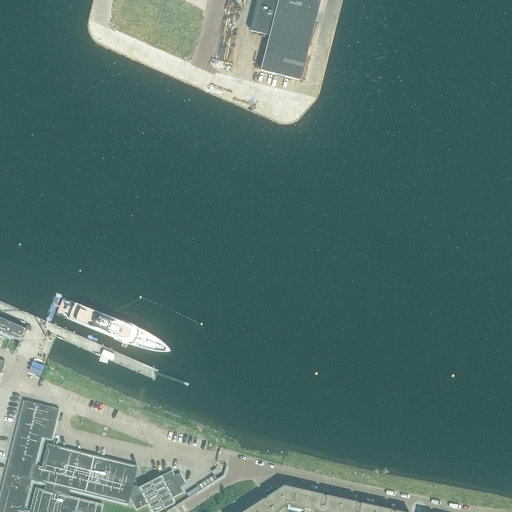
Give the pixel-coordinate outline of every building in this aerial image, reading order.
[(164,0),(122,0),(111,26),(129,34),(134,25),(188,49),(203,17),(164,0)] [(257,0),(250,31),(269,36),(260,71),(300,81),(320,0),(257,0)] [(25,329),(0,318),(0,331),(20,341),(25,329)] [(41,437),(52,440),(59,410),(48,408),(24,402),(0,497),(0,511),(101,511),(103,505),(68,496),(70,489),(96,496),(128,504),(129,500),(130,500),(136,510),(147,505),(143,497),(144,497),(151,511),(157,511),(175,503),(172,498),(183,492),(180,487),(186,484),(180,474),(175,476),(172,470),(139,487),(142,493),(141,494),(137,486),(132,486),(138,466),(47,443),(41,467),(34,466),(41,437)] [(253,507),(255,511),(276,511),(287,505),(283,487),(253,507)] [(318,511),(339,511),(342,500),(283,487),(287,505),(318,511)] [(342,500),(339,511),(374,511),(376,508),(342,500)]
